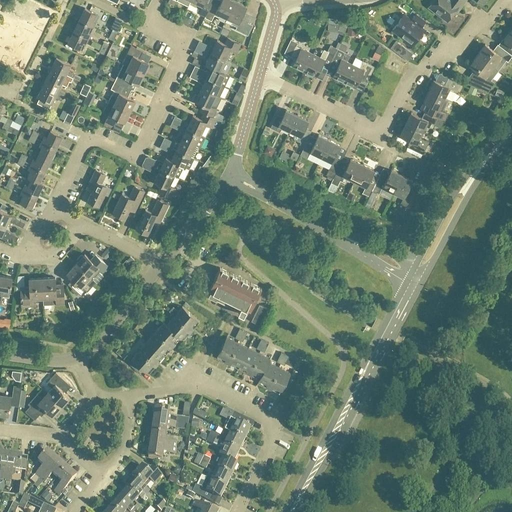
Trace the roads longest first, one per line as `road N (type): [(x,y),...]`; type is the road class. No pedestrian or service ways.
road 1 (tertiary): [(292,511),(417,277)]
road 2 (residential): [(128,395),(196,380),(269,417),(273,437),(237,511)]
road 3 (residential): [(89,137),(133,157),(139,151),(180,47),(173,33),(148,20)]
road 4 (residential): [(417,277),(233,176)]
road 5 (residential): [(372,128),(385,123),(413,75),(488,23),(506,0)]
road 6 (tertiary): [(417,277),(473,179),(511,136)]
road 7 (residential): [(159,267),(74,360)]
road 8 (residential): [(260,75),(372,128)]
